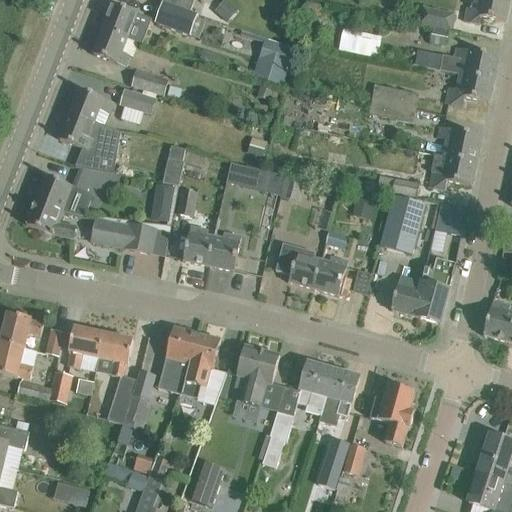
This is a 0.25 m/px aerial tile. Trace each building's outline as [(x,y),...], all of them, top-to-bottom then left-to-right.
[(191,13),(195,0),(161,0),(160,3),(165,5),(191,13)] [(466,9),(462,25),(479,28),(481,18),(506,24),(510,1),(504,0),(476,0),(474,11),(466,9)] [(199,16),(165,5),(158,25),(191,37),(199,16)] [(103,31),(127,40),(133,26),(141,29),(145,18),(113,6),(103,31)] [(453,17),(423,10),(420,25),(450,31),(453,17)] [(122,54),(127,40),(103,31),(94,56),(126,69),(130,57),(122,54)] [(449,34),(433,31),(431,44),(446,47),(449,34)] [(378,58),(381,39),(344,32),(340,51),(378,58)] [(265,41),(257,67),(265,69),(261,81),(284,88),(295,51),(265,41)] [(441,70),(460,74),(494,81),(499,58),(457,49),(455,59),(443,57),(441,70)] [(165,99),(169,83),(137,73),(132,89),(165,99)] [(489,104),(494,81),(460,74),(457,90),(449,89),(445,105),(463,109),(465,99),(489,104)] [(375,88),(372,102),(416,111),(419,97),(375,88)] [(80,91),(70,116),(94,126),(95,124),(99,112),(112,117),(116,105),(80,91)] [(152,116),(157,102),(125,93),(121,107),(152,116)] [(370,116),(413,125),(416,111),(372,102),(370,116)] [(70,116),(60,142),(79,149),(83,151),(92,154),(85,172),(114,177),(122,134),(119,133),(105,127),(95,124),(94,126),(70,116)] [(446,140),(443,155),(477,163),(482,137),(440,129),(438,138),(446,140)] [(172,149),(169,161),(182,164),(185,152),(172,149)] [(418,154),(414,171),(430,174),(427,189),(445,193),(447,183),(472,188),(477,163),(443,155),(443,158),(418,154)] [(232,166),(227,185),(243,189),(248,170),(232,166)] [(270,174),(265,194),(281,198),(286,178),(270,174)] [(46,178),(36,202),(64,213),(85,220),(94,197),(88,194),(78,191),(73,188),(64,185),(46,178)] [(420,186),(394,182),(392,195),(417,200),(420,186)] [(157,187),(151,221),(169,224),(175,190),(157,187)] [(199,195),(183,192),(177,216),(193,219),(199,195)] [(359,195),(354,212),(371,216),(376,200),(359,195)] [(36,202),(27,227),(39,232),(39,235),(42,239),(46,240),(50,240),(54,237),(54,238),(55,237),(76,241),(79,229),(59,225),(64,213),(36,202)] [(418,233),(419,229),(420,225),(421,220),(423,216),(424,212),(423,212),(423,211),(417,210),(410,208),(404,207),(398,205),(392,203),(379,251),(409,259),(410,260),(411,260),(411,259),(412,258),(412,257),(412,256),(418,233)] [(444,206),(438,233),(461,238),(467,211),(444,206)] [(96,222),(96,224),(92,244),(126,251),(153,256),(158,232),(130,226),(130,229),(96,222)] [(209,268),(215,240),(207,238),(208,233),(191,229),(184,263),(209,268)] [(345,252),(349,238),(330,233),(326,246),(345,252)] [(215,240),(209,268),(234,274),(241,240),(224,236),(223,241),(215,240)] [(511,243),(506,242),(503,253),(511,255),(511,243)] [(283,247),(276,273),(292,277),(290,284),(314,291),(322,263),(314,261),(316,256),(299,252),(283,247)] [(322,263),(314,291),(339,298),(347,265),(331,261),(330,265),(322,263)] [(424,296),(418,320),(440,326),(449,292),(456,266),(442,262),(439,275),(426,271),(422,286),(419,295),(424,296)] [(356,291),(367,294),(373,275),(362,272),(356,291)] [(392,312),(418,320),(424,296),(419,295),(422,286),(401,280),(392,312)] [(484,338),(509,344),(511,332),(511,314),(509,314),(510,308),(493,304),(484,338)] [(8,315),(1,345),(25,351),(29,335),(41,338),(44,325),(32,322),(32,321),(8,315)] [(99,361),(104,336),(75,330),(69,355),(71,355),(68,369),(81,371),(83,358),(98,361),(99,361)] [(167,360),(161,384),(175,387),(174,394),(182,396),(184,390),(198,336),(175,330),(170,349),(167,360)] [(52,333),(46,357),(59,360),(64,336),(52,333)] [(134,342),(104,336),(99,361),(115,364),(112,378),(124,380),(127,367),(128,367),(134,342)] [(182,396),(182,397),(194,400),(199,401),(198,404),(215,407),(226,377),(227,376),(213,372),(216,361),(221,342),(198,336),(184,390),(182,396)] [(25,351),(1,345),(0,347),(0,375),(18,380),(18,379),(30,382),(33,369),(21,366),(25,351)] [(245,348),(240,368),(237,378),(248,381),(241,404),(261,409),(267,386),(272,388),(280,357),(245,348)] [(302,393),(298,406),(308,408),(306,414),(322,418),(327,400),(334,372),(309,365),(301,392),(302,393)] [(322,418),(320,424),(336,429),(340,417),(348,420),(352,407),(355,399),(360,380),(334,372),(327,400),(322,418)] [(138,373),(133,391),(125,422),(140,426),(147,402),(148,403),(155,377),(138,373)] [(74,378),(57,375),(53,392),(50,404),(67,408),(74,378)] [(79,382),(77,395),(91,398),(95,385),(79,382)] [(53,392),(21,385),(18,396),(50,404),(53,392)] [(124,428),(125,422),(133,391),(119,387),(108,423),(124,428)] [(386,403),(376,400),(370,420),(391,426),(386,445),(402,450),(408,430),(410,431),(415,414),(410,413),(415,395),(390,388),(386,403)] [(264,463),(263,466),(276,471),(285,444),(287,444),(293,420),(277,416),(270,439),(272,439),(264,463)] [(18,423),(16,432),(28,435),(30,426),(18,423)] [(0,467),(3,468),(7,452),(25,456),(30,435),(28,435),(16,432),(0,427),(0,467)] [(104,451),(110,433),(93,428),(87,445),(104,451)] [(479,474),(511,484),(511,470),(508,469),(511,457),(511,443),(491,437),(479,474)] [(267,438),(259,461),(264,463),(272,439),(270,439),(267,438)] [(333,442),(319,487),(335,492),(349,447),(333,442)] [(366,451),(352,447),(344,474),(359,479),(366,451)] [(158,457),(137,511),(184,511),(187,506),(180,503),(177,511),(157,511),(168,486),(164,484),(173,463),(158,457)] [(188,502),(213,511),(226,472),(201,464),(188,502)] [(0,480),(3,468),(0,467),(0,507),(7,509),(8,509),(14,510),(18,494),(0,489),(0,480)] [(490,511),(510,511),(511,507),(511,484),(479,474),(469,505),(490,511)] [(74,489),(71,503),(77,504),(86,507),(90,493),(74,489)]
